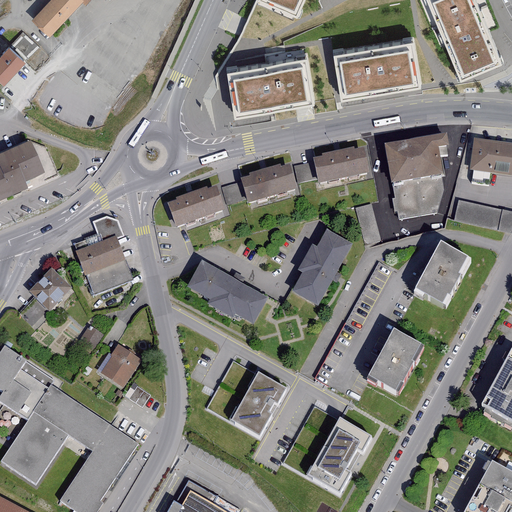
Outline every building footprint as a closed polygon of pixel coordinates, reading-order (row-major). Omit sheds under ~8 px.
[(79,0),(53,0),(35,19),(50,32),(79,0)] [(260,0),(299,17),(305,0),(260,0)] [(476,0),(420,0),(432,27),(438,24),(461,80),(503,63),(476,0)] [(23,35),(0,57),(0,77),(4,81),(37,49),(23,35)] [(413,38),(335,50),(343,96),(420,83),(413,38)] [(306,56),(228,70),(235,114),(314,100),(306,56)] [(446,132),(385,145),(400,220),(436,213),(443,190),(440,177),(445,176),(439,147),(448,145),(446,132)] [(511,144),(475,140),(472,168),(475,168),(473,181),(488,183),(490,170),(511,173),(511,144)] [(0,200),(59,177),(46,146),(31,141),(0,153),(0,200)] [(363,153),(310,164),(315,190),(368,179),(363,153)] [(290,172),(238,185),(245,212),(297,198),(290,172)] [(216,192),(164,210),(173,234),(225,216),(216,192)] [(511,230),(511,212),(459,200),(454,220),(511,233),(511,230)] [(380,240),(371,205),(356,209),(365,244),(380,240)] [(93,222),(102,245),(125,237),(119,221),(107,216),(93,222)] [(302,272),(292,290),(318,305),(353,244),(327,229),(317,246),(313,244),(298,269),(302,272)] [(79,251),(77,252),(93,295),(134,279),(115,230),(76,245),(79,251)] [(476,262),(446,247),(418,299),(448,315),(476,262)] [(233,277),(202,260),(187,286),(210,299),(207,304),(233,318),(236,313),(253,323),(268,297),(243,283),(245,278),(236,273),(233,277)] [(54,275),(34,295),(51,312),(71,292),(54,275)] [(421,342),(393,328),(369,378),(397,391),(421,342)] [(102,338),(92,331),(82,346),(92,353),(102,338)] [(96,511),(141,444),(23,369),(28,361),(5,346),(0,352),(0,390),(4,393),(0,398),(0,400),(31,420),(4,462),(35,482),(67,432),(98,452),(65,502),(81,511),(96,511)] [(141,361),(118,347),(100,377),(123,391),(141,361)] [(511,362),(483,417),(511,432),(511,362)] [(232,419),(260,435),(286,388),(259,372),(232,419)] [(152,396),(139,389),(132,401),(145,409),(152,396)] [(372,435),(340,418),(308,475),(339,493),(372,435)] [(296,468),(301,456),(291,451),(285,463),(296,468)] [(511,470),(495,462),(468,511),(511,511),(511,470)] [(237,511),(192,489),(179,511),(237,511)] [(34,511),(0,494),(0,511),(34,511)]
